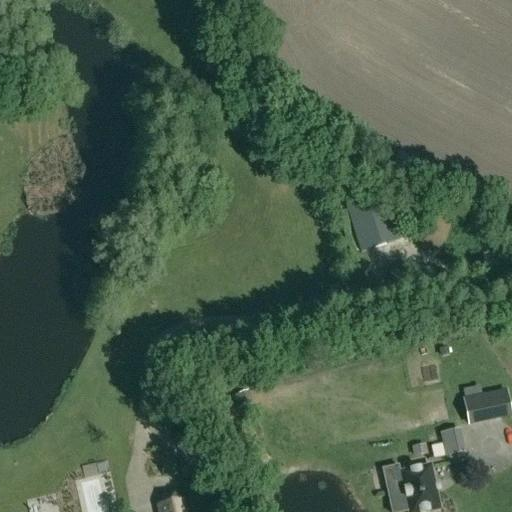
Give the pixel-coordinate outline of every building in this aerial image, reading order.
[(360,253),(400,240),(389,203),(348,214),(360,253)] [(439,253),(454,223),(422,206),(405,237),(439,253)] [(511,412),(507,390),(463,399),(469,428),(511,418),(511,412)] [(427,455),(425,446),(412,448),(414,457),(427,455)] [(408,511),(432,511),(440,510),(430,467),(400,473),(408,511)] [(159,511),(184,511),(182,502),(159,507),(159,511)]
